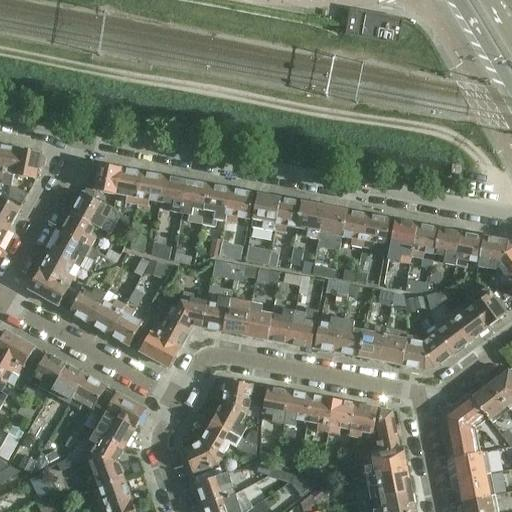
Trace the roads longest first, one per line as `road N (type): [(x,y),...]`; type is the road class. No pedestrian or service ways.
road 1 (track): [(499,216),(483,163),(434,131),(0,52)]
road 2 (residential): [(511,218),(80,137)]
road 3 (residential): [(173,397),(208,355),(418,396)]
road 4 (residential): [(173,397),(0,302)]
road 5 (residential): [(0,296),(80,137)]
road 6 (residential): [(181,511),(156,440),(173,397)]
